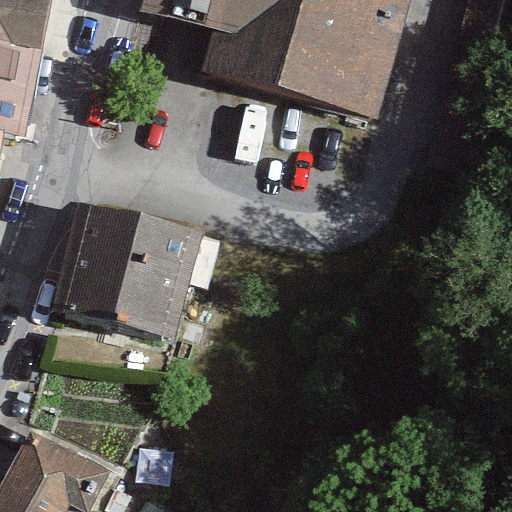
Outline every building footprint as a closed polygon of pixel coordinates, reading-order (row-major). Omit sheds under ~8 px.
[(0,0),(0,38),(47,46),(54,0),(0,0)] [(412,0),(144,0),(141,12),(216,32),(204,73),(379,121),(412,0)] [(47,46),(0,38),(0,138),(30,143),(47,46)] [(206,233),(94,204),(66,311),(178,340),(206,233)] [(121,511),(139,485),(33,434),(0,502),(0,511),(121,511)]
